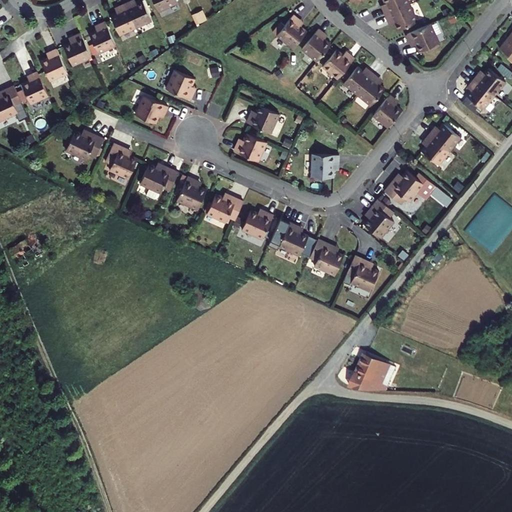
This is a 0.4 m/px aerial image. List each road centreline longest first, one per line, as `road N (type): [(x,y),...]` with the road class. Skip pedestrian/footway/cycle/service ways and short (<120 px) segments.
road 1 (residential): [(511,137),(315,382)]
road 2 (residential): [(429,90),(330,199),(310,199),(228,163),(198,134)]
road 3 (track): [(315,382),(205,511)]
road 4 (residential): [(318,0),(429,90)]
